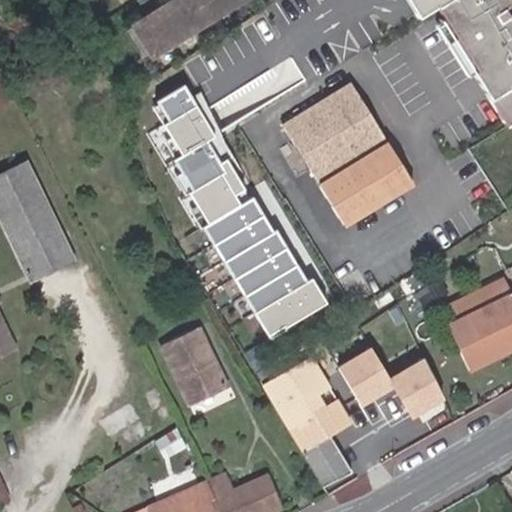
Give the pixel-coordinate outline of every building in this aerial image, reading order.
[(175,0),(173,0),(137,23),(157,53),(241,0),(196,0),(184,7),(179,6),(175,0)] [(400,0),(412,19),(430,8),(442,0),(400,0)] [(511,0),(442,0),(430,8),(465,63),(511,34),(511,0)] [(511,122),(511,34),(465,63),(479,84),(508,125),(511,123),(511,122)] [(296,56),(255,83),(265,98),(306,72),(296,56)] [(152,125),(167,160),(197,224),(266,339),(327,306),(215,143),(199,120),(180,82),(153,99),(165,118),(152,125)] [(344,89),(275,133),(338,232),(407,189),(344,89)] [(0,171),(0,225),(21,267),(22,271),(63,251),(19,163),(0,171)] [(63,251),(22,271),(27,282),(68,262),(63,251)] [(449,331),(469,373),(484,366),(511,352),(511,328),(510,325),(511,324),(511,312),(499,285),(448,310),(455,328),(449,331)] [(0,351),(9,347),(0,328),(0,351)] [(208,356),(197,333),(159,351),(186,408),(224,389),(214,368),(208,371),(203,360),(208,356)] [(369,347),(338,366),(360,405),(390,389),(412,416),(443,399),(422,359),(388,378),(369,347)] [(214,368),(208,356),(203,360),(208,371),(214,368)] [(309,359),(262,389),(322,488),(349,472),(327,437),(347,424),(309,359)] [(201,484),(214,511),(270,511),(280,508),(256,460),(201,484)] [(0,499),(11,495),(0,469),(0,499)] [(146,511),(214,511),(201,484),(145,509),(146,511)]
